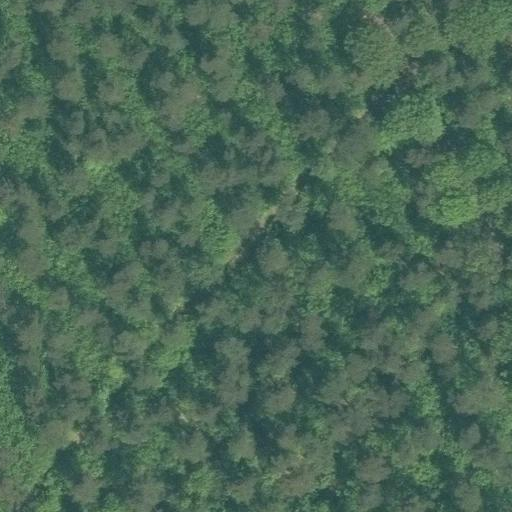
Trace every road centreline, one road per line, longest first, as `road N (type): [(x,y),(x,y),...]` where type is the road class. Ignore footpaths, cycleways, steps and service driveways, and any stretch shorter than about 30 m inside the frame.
road 1 (track): [(499,0),(434,27),(400,53),(0,500)]
road 2 (track): [(511,263),(366,0)]
